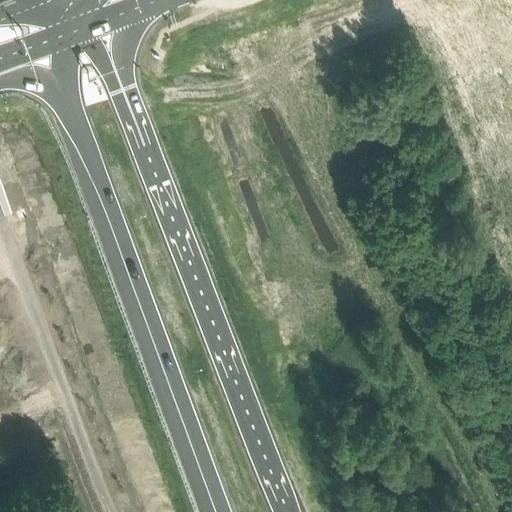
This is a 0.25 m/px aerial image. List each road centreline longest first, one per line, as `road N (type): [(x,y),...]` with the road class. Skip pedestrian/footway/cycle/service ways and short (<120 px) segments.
road 1 (motorway): [(292,511),(99,23)]
road 2 (motorway): [(50,40),(232,511)]
road 3 (unclassified): [(15,253),(115,511)]
